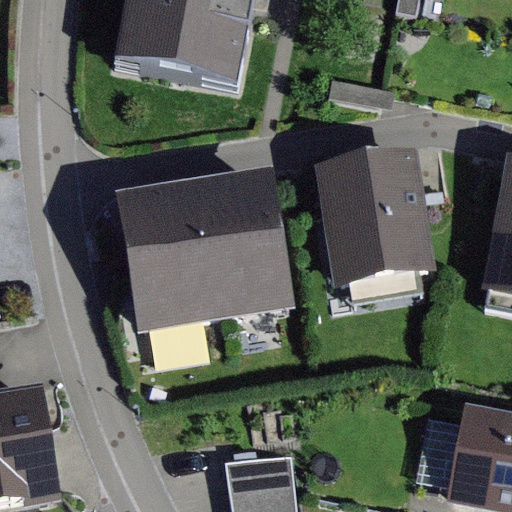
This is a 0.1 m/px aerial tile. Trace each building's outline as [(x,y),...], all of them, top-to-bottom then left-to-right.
[(258,0),(134,0),(122,69),(242,91),(258,0)] [(417,175),(323,191),(343,302),(437,286),(417,175)] [(511,181),(509,181),(485,304),(511,309),(511,181)] [(290,320),(268,198),(125,224),(147,345),(290,320)] [(0,511),(57,511),(60,511),(41,406),(0,413),(0,511)] [(511,511),(511,440),(468,432),(452,511),(511,511)] [(238,458),(240,511),(305,511),(302,454),(238,458)]
